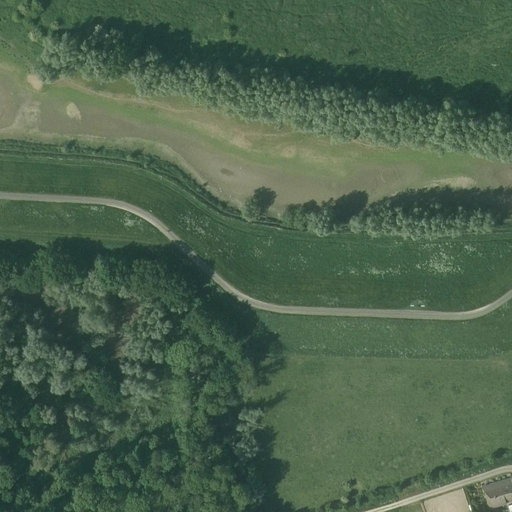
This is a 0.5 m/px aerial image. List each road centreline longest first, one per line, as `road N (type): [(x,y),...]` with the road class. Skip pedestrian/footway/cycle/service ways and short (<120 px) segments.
road 1 (unclassified): [(511,293),(462,316),(275,308),(224,286),(129,207),(0,195)]
road 2 (unclassified): [(511,468),(370,511)]
